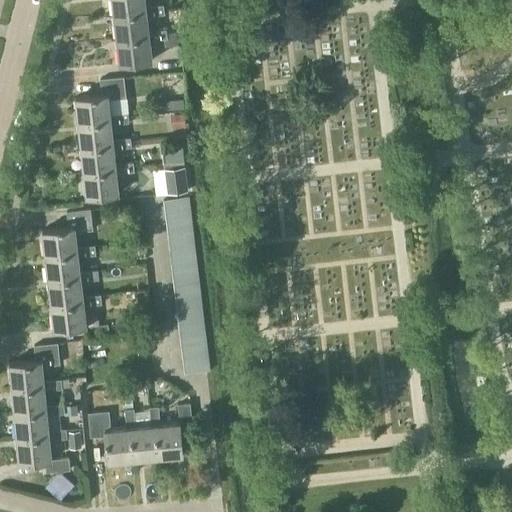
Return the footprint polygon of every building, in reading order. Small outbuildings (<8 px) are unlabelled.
[(146,10),(145,7),(144,0),(111,0),(113,14),(146,10)] [(149,35),(148,31),(146,16),(164,14),(163,4),(145,7),(146,10),(113,14),(116,39),(149,35)] [(149,40),(164,39),(165,46),(178,45),(176,32),(179,32),(178,23),(165,24),(165,29),(148,31),(149,35),(116,39),(119,64),(152,60),(149,40)] [(110,119),(110,115),(108,100),(126,98),(123,76),(99,79),(101,94),(75,97),(78,122),(110,119)] [(113,143),(112,139),(111,124),(128,122),(127,113),(110,115),(110,119),(78,122),(80,147),(113,143)] [(171,114),(171,127),(185,126),(184,113),(171,114)] [(115,168),(115,164),(113,149),(131,147),(130,138),(112,139),(113,143),(80,147),(83,171),(115,168)] [(116,173),(134,171),(133,162),(115,164),(115,168),(83,171),(86,197),(118,193),(116,173)] [(188,191),(185,166),(163,168),(166,194),(188,191)] [(163,200),(164,212),(190,209),(188,197),(163,200)] [(77,251),(77,247),(75,232),(92,230),(90,209),(66,212),(68,227),(42,230),(45,255),(77,251)] [(190,209),(164,212),(166,223),(191,220),(190,209)] [(166,223),(167,235),(192,232),(191,220),(166,223)] [(192,232),(167,235),(169,246),(194,243),(192,232)] [(145,253),(144,242),(131,243),(133,254),(145,253)] [(169,246),(170,258),(195,255),(194,243),(169,246)] [(80,276),(80,272),(78,257),(95,255),(94,245),(77,247),(77,251),(45,255),(48,280),(80,276)] [(195,255),(170,258),(171,269),(196,266),(195,255)] [(171,269),(173,281),(198,278),(196,266),(171,269)] [(83,300),(83,297),(81,281),(98,279),(97,270),(80,272),(80,276),(48,280),(51,304),(83,300)] [(198,278),(173,281),(174,292),(199,289),(198,278)] [(174,292),(175,304),(200,301),(199,289),(174,292)] [(84,306),(101,304),(100,295),(83,297),(83,300),(51,304),(54,330),(86,326),(84,306)] [(200,301),(175,304),(177,315),(202,312),(200,301)] [(177,315),(178,327),(203,324),(202,312),(177,315)] [(108,324),(95,325),(96,336),(109,335),(108,324)] [(203,324),(178,327),(179,338),(204,335),(203,324)] [(179,338),(181,350),(206,347),(204,335),(179,338)] [(44,385),(43,381),(42,365),(59,364),(57,343),(33,345),(35,360),(9,362),(11,388),(44,385)] [(206,347),(181,350),(182,361),(207,358),(206,347)] [(207,358),(182,361),(184,373),(209,370),(207,358)] [(46,409),(46,406),(44,390),(62,388),(61,379),(43,381),(44,385),(11,388),(14,412),(46,409)] [(124,409),(133,408),(132,397),(123,398),(124,409)] [(492,421),(505,427),(511,410),(511,407),(500,402),(492,421)] [(180,428),(192,427),(190,403),(177,404),(179,422),(160,424),(158,406),(149,407),(150,424),(154,424),(157,456),(182,454),(180,428)] [(49,434),(48,430),(47,415),(64,413),(64,406),(63,404),(46,406),(46,409),(14,412),(16,437),(49,434)] [(64,415),(76,413),(75,405),(64,406),(64,413),(64,415)] [(154,424),(150,424),(135,426),(133,408),(124,409),(126,427),(129,426),(132,459),(157,456),(154,424)] [(129,426),(126,427),(110,428),(108,411),(87,413),(90,437),(105,435),(107,461),(132,459),(129,426)] [(46,472),(70,469),(68,457),(51,459),(49,440),(67,438),(66,429),(48,430),(49,434),(16,437),(18,462),(45,460),(46,472)] [(68,432),(70,449),(81,448),(80,431),(68,432)]
